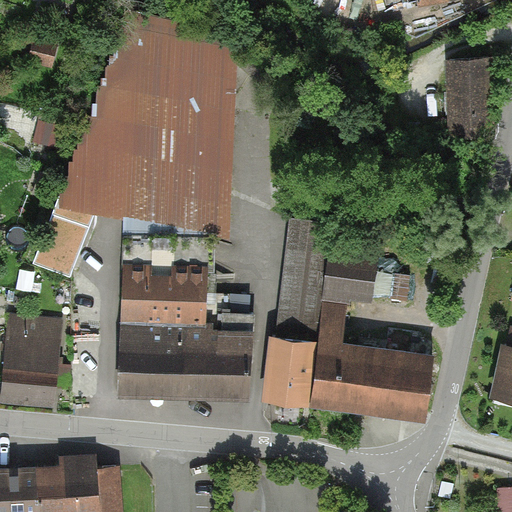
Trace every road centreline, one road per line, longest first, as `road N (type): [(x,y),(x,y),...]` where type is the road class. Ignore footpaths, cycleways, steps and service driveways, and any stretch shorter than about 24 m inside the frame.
road 1 (tertiary): [(0,422),(300,450),(390,482)]
road 2 (unclassified): [(390,482),(439,426),(511,125)]
